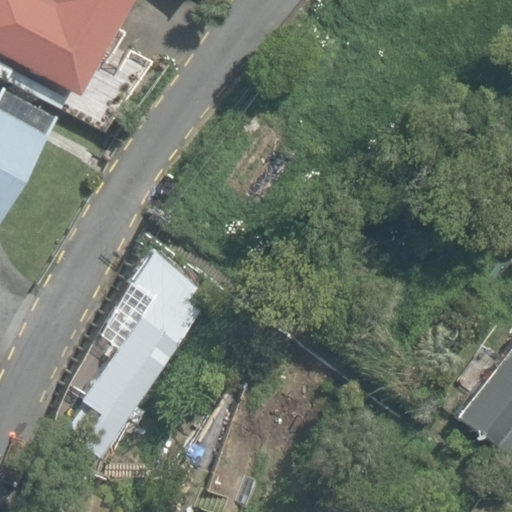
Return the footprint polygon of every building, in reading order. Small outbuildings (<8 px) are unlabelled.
[(0,0),(0,54),(71,92),(120,0),(0,0)] [(0,196),(36,129),(0,109),(0,196)] [(71,438),(97,457),(201,312),(187,302),(197,288),(145,250),(121,284),(143,299),(72,398),(90,411),(71,438)] [(511,335),(508,333),(454,417),(511,454),(511,335)] [(43,511),(138,511),(57,479),(43,511)] [(511,511),(511,505),(498,497),(489,511),(511,511)]
